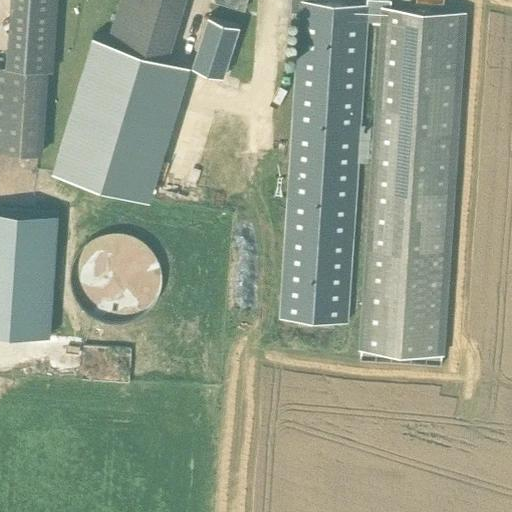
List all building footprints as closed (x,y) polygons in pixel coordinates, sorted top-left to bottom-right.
[(58,0),(11,0),(6,66),(0,65),(0,149),(43,154),(49,69),(54,70),(58,0)] [(101,37),(69,160),(143,184),(180,60),(168,58),(184,0),(121,0),(111,40),(101,37)] [(217,0),(217,3),(246,12),(249,0),(217,0)] [(268,237),(264,317),(299,319),(298,326),(333,328),(333,320),(347,321),(352,242),(366,21),(367,4),(314,0),(291,0),(291,10),(300,11),(295,76),(279,75),(268,237)] [(380,22),(359,347),(467,353),(491,11),(391,5),(391,0),(367,0),(367,4),(366,21),(380,22)] [(210,19),(194,69),(226,80),(242,30),(210,19)] [(0,331),(50,334),(58,213),(0,208),(0,331)]
